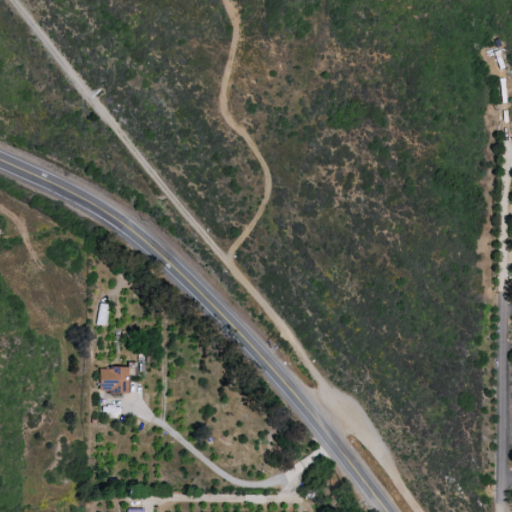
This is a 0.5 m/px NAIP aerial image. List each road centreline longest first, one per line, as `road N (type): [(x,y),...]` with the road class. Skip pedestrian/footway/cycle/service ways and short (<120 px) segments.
road 1 (tertiary): [(58,189),(147,244),(331,440),(383,511)]
road 2 (residential): [(500,511),(502,283)]
